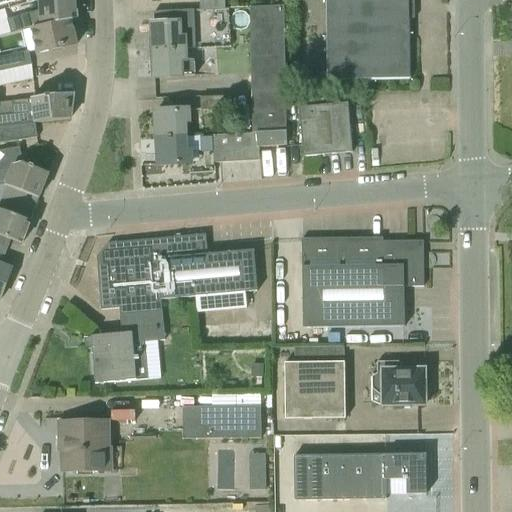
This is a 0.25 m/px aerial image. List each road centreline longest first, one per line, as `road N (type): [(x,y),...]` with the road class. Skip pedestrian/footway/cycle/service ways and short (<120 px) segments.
road 1 (residential): [(66,214),(471,185)]
road 2 (residential): [(476,511),(471,185)]
road 3 (residential): [(66,214),(94,124),(99,0)]
road 4 (residential): [(471,185),(470,0)]
road 5 (residential): [(9,359),(66,214)]
